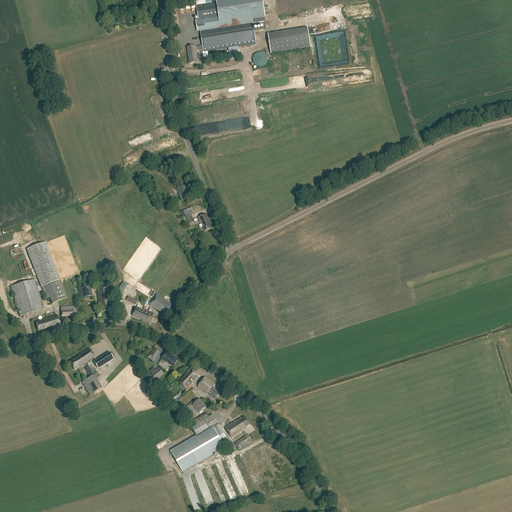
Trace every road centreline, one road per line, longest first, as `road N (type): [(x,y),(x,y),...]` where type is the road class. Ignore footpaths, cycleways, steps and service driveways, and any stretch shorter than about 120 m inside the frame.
road 1 (unclassified): [(231,251),(445,141),(511,120)]
road 2 (unclassified): [(231,251),(184,136),(160,0)]
road 3 (unclassified): [(328,511),(284,436),(162,336)]
road 4 (unclassified): [(0,351),(96,322),(162,336)]
